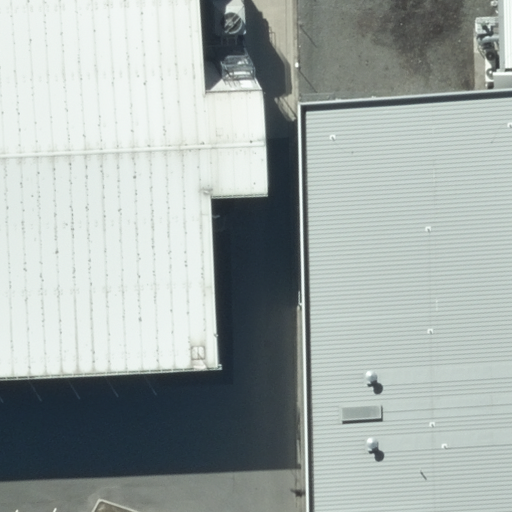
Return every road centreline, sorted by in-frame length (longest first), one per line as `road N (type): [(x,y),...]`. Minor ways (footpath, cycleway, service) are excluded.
road 1 (unknown): [(252,0),(255,407)]
road 2 (unknown): [(0,409),(255,407)]
